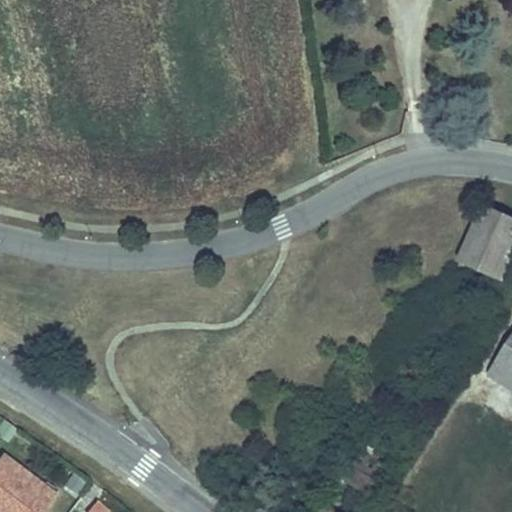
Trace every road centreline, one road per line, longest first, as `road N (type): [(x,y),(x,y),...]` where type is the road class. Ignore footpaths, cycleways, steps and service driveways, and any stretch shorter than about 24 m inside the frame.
road 1 (unclassified): [(0,236),(63,254),(196,250),(280,227),(358,184),(418,163),(511,169)]
road 2 (tertiary): [(0,376),(204,511)]
